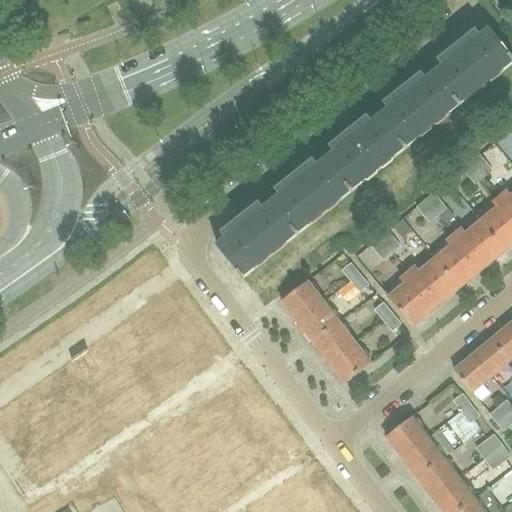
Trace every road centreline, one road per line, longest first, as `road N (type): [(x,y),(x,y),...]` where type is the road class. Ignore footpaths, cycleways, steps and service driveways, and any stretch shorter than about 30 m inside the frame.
road 1 (primary): [(0,289),(39,273),(393,0)]
road 2 (residential): [(194,262),(190,243),(200,225),(442,32),(460,0)]
road 3 (residential): [(194,262),(0,394)]
road 4 (residential): [(327,429),(511,284)]
road 5 (residential): [(327,429),(194,262)]
road 6 (primary): [(294,0),(112,88)]
road 7 (primary): [(0,276),(47,239),(65,195),(40,127)]
